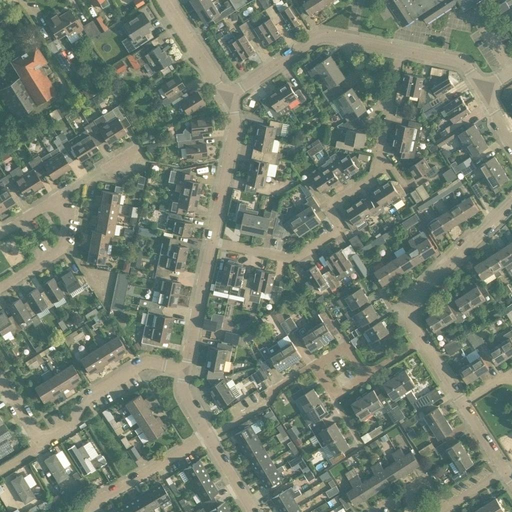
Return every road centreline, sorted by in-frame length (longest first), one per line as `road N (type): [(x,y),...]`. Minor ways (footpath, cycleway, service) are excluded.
road 1 (residential): [(211,242),(292,260),(342,229),(330,209),(372,178),(400,49)]
road 2 (residential): [(224,98),(320,37),(400,49)]
road 3 (residential): [(421,342),(411,325),(416,294),(511,206)]
road 4 (residential): [(38,442),(71,422),(84,399),(140,364),(184,370)]
road 5 (residential): [(211,242),(234,127),(224,98)]
road 6 (residential): [(91,511),(97,501),(207,438)]
road 7 (residential): [(184,370),(211,242)]
road 8 (residential): [(313,365),(207,438)]
road 9 (residential): [(0,288),(57,253),(67,214),(58,197)]
